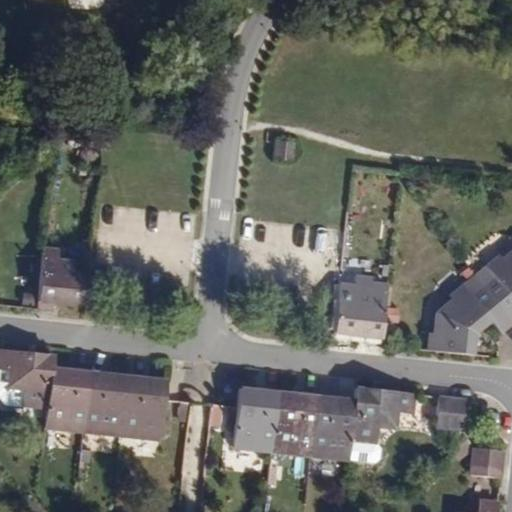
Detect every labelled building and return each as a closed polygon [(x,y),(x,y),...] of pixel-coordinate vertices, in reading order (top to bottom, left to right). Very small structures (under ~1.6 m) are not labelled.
[(290,145),(272,143),(271,156),(270,161),(288,162),(290,145)] [(59,248),(42,246),(36,307),(52,309),(52,302),(85,306),(88,275),(72,273),(73,260),(58,258),(59,248)] [(484,277),(511,309),(511,249),(506,254),(503,250),(489,262),(490,263),(495,268),(484,277)] [(479,271),(484,277),(495,268),(490,263),(479,271)] [(484,277),(479,271),(466,281),(472,288),(484,277)] [(437,331),(433,331),(432,348),(476,353),(477,330),(494,316),(504,327),(511,320),(511,309),(484,277),(472,288),(466,281),(453,292),(456,296),(439,310),(437,331)] [(340,332),(370,335),(370,342),(386,344),(392,284),(376,282),(375,292),(359,290),(358,303),(343,302),(340,332)] [(49,404),(53,368),(54,354),(0,348),(0,396),(6,403),(22,404),(22,402),(49,404)] [(53,368),(49,404),(46,427),(85,431),(91,372),(53,368)] [(85,431),(124,435),(130,376),(91,372),(85,431)] [(130,376),(124,435),(163,440),(167,399),(169,380),(130,376)] [(358,399),(354,437),(352,459),(376,462),(380,456),(382,446),(378,440),(380,427),(391,429),(399,422),(400,411),(416,413),(418,392),(359,386),(358,399)] [(274,450),(280,391),(241,387),(239,406),(235,446),(274,450)] [(274,450),(314,455),(320,395),(280,391),(274,450)] [(466,397),(438,394),(436,423),(463,426),(466,397)] [(358,399),(320,395),(314,455),(352,459),(354,437),(358,399)] [(480,445),(479,443),(475,473),(502,475),(505,448),(480,445)] [(498,511),(500,498),(480,496),(478,511),(465,510),(463,511),(498,511)]
